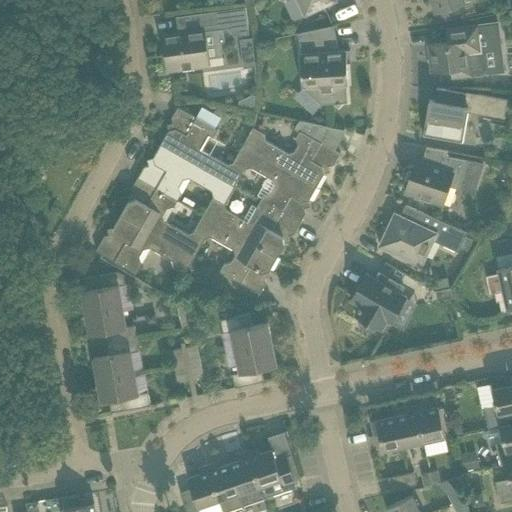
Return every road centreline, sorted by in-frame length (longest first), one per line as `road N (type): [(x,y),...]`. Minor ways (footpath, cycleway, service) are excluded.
road 1 (residential): [(74,468),(43,298),(58,249),(130,113),(122,0)]
road 2 (residential): [(321,394),(308,293),(374,170),(389,44),(379,0)]
road 3 (residential): [(321,394),(511,352)]
road 4 (residential): [(151,466),(173,439),(210,421),(321,394)]
road 5 (residential): [(346,511),(321,394)]
